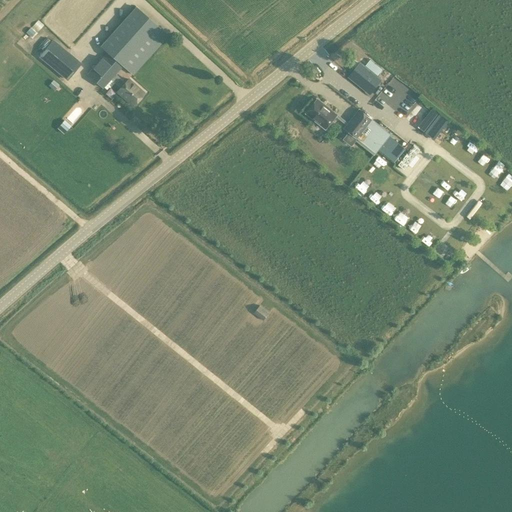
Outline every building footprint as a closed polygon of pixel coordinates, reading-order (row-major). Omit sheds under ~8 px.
[(111,80),(120,88),(117,92),(132,106),(144,93),(128,79),(125,83),(115,75),(122,67),(133,76),(168,36),(135,6),(100,47),(106,52),(86,75),(102,90),(111,80)] [(30,29),(26,33),(31,38),(35,33),(30,29)] [(66,80),(81,62),(53,40),(39,58),(66,80)] [(347,83),(365,97),(375,85),(357,70),(347,83)] [(401,106),(409,99),(405,95),(398,102),(401,106)] [(325,129),(337,115),(317,100),(306,114),(325,129)] [(67,119),(74,124),(87,106),(81,101),(67,119)] [(420,101),(406,120),(413,126),(414,124),(424,131),(437,114),(420,101)] [(359,110),(345,129),(356,138),(355,140),(375,156),(391,135),(372,120),(359,110)] [(426,133),(434,139),(448,121),(440,115),(426,133)] [(57,128),(64,134),(71,125),(64,119),(57,128)] [(396,156),(403,147),(398,143),(391,152),(396,156)] [(420,154),(414,148),(399,168),(406,173),(420,154)] [(260,305),(254,313),(264,321),(270,312),(260,305)]
